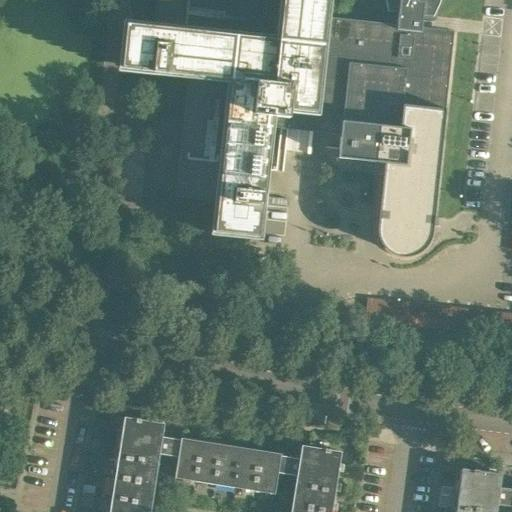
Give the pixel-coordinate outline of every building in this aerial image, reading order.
[(158,0),(155,28),(125,25),(120,68),(187,75),(174,197),(217,202),(216,214),(214,232),(257,237),(261,206),(262,206),(263,192),(262,192),(264,171),(270,117),(288,119),(288,116),(299,117),(310,118),(309,132),(340,135),(337,159),(383,164),(376,227),(376,235),(379,244),(384,250),(388,254),(395,257),(401,258),(407,258),(414,256),(419,254),(424,249),(428,245),(430,240),(431,234),(433,217),(439,166),(440,158),(453,32),(421,28),(422,16),(432,17),(438,5),(439,0),(384,0),(388,12),(398,13),(396,25),(324,18),(325,0),(158,0)] [(124,418),(116,465),(108,511),(149,511),(159,455),(177,458),(171,492),(272,508),(277,474),(296,477),(290,511),(331,511),(341,452),(329,451),(330,450),(325,449),(325,450),(301,446),(299,459),(281,456),(281,455),(180,439),(180,440),(161,437),(163,424),(140,420),(140,419),(136,418),(135,419),(124,418)] [(511,511),(511,489),(499,488),(501,474),(476,471),(477,470),(473,470),(472,471),(461,469),(454,511),(495,511),(497,505),(511,507),(511,511)] [(85,485),(83,493),(94,495),(96,487),(85,485)] [(441,487),(438,504),(447,506),(450,488),(441,487)]
